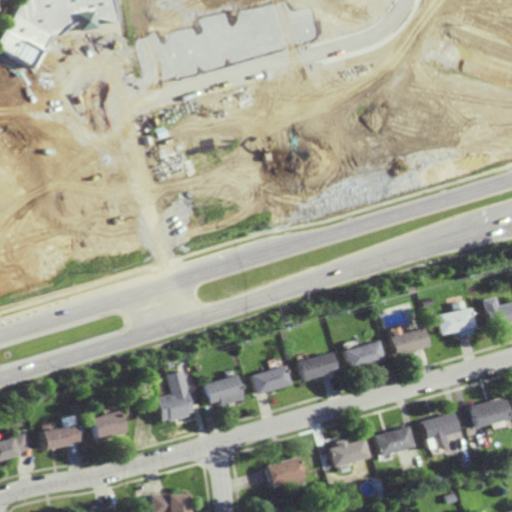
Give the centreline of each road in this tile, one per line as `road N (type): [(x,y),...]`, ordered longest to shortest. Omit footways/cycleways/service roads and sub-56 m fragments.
road 1 (trunk): [(0,377),(511,221)]
road 2 (trunk): [(511,179),(0,335)]
road 3 (residential): [(511,357),(0,499)]
road 4 (residential): [(0,135),(360,37),(402,0)]
road 5 (residential): [(112,344),(119,300),(66,117)]
road 6 (residential): [(31,127),(84,310),(112,344)]
